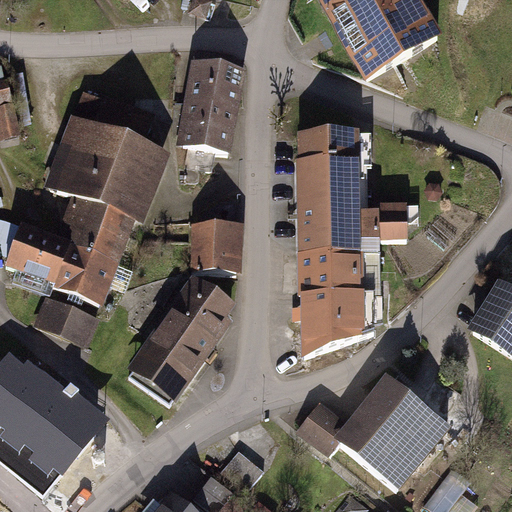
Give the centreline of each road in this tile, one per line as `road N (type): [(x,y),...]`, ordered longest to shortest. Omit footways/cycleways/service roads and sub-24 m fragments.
road 1 (residential): [(257,402),(267,56)]
road 2 (residential): [(257,402),(349,377),(396,349),(511,216)]
road 3 (unclassified): [(267,56),(223,34),(0,33)]
road 4 (unclassified): [(511,172),(267,56)]
road 5 (residential): [(97,511),(136,469),(257,402)]
